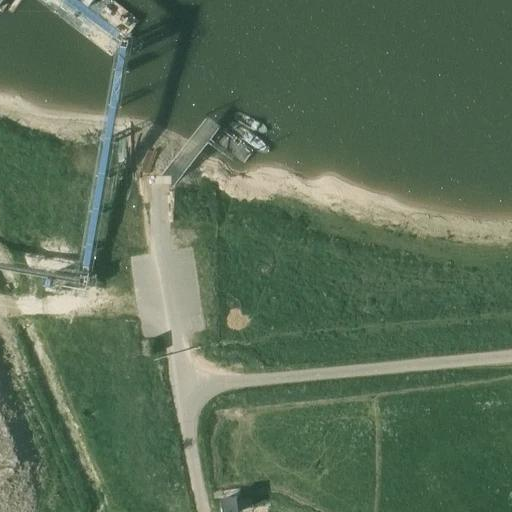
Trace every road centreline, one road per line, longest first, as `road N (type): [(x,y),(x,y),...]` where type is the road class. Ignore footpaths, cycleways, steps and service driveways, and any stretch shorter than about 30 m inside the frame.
road 1 (unclassified): [(511,357),(181,389)]
road 2 (unclassified): [(202,511),(181,389)]
